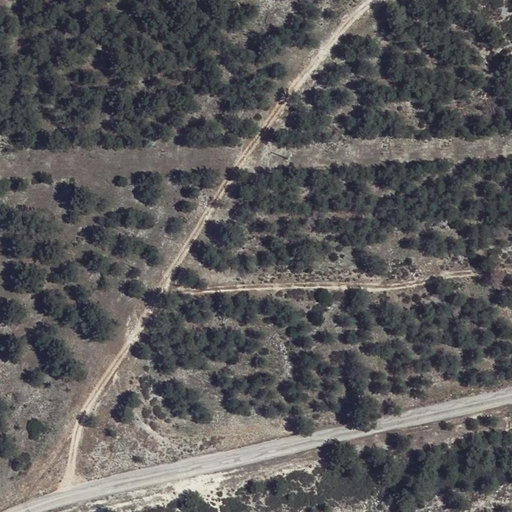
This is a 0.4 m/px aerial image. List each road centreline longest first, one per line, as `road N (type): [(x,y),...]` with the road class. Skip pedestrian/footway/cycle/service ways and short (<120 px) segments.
road 1 (track): [(77,496),(76,452),(114,366),(293,83),(378,0)]
road 2 (unclassified): [(24,511),(511,397)]
